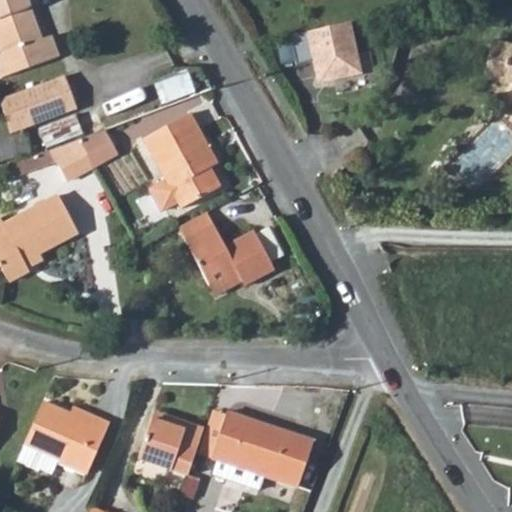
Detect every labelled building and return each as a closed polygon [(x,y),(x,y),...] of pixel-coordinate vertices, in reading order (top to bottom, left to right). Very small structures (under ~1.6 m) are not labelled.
[(0,0),(0,51),(1,54),(0,54),(0,77),(1,80),(34,66),(27,45),(39,40),(27,9),(23,0),(0,0)] [(37,5),(34,0),(23,0),(27,9),(37,5)] [(353,24),(293,37),(299,67),(316,62),(319,78),(329,84),(365,75),(353,24)] [(27,45),(34,66),(57,58),(49,37),(39,40),(27,45)] [(489,77),(509,82),(511,63),(496,58),(499,42),(497,42),(489,77)] [(511,63),(509,82),(511,82),(511,45),(499,42),(496,58),(511,63)] [(157,82),(164,101),(188,92),(182,73),(157,82)] [(61,77),(52,80),(65,112),(74,109),(61,77)] [(65,112),(52,80),(0,100),(0,109),(10,135),(65,112)] [(207,169),(209,168),(190,134),(196,131),(187,115),(141,141),(163,180),(149,187),(148,194),(156,209),(163,211),(175,204),(179,209),(217,188),(207,169)] [(81,135),(73,116),(37,130),(45,150),(81,135)] [(76,141),(91,168),(115,155),(102,131),(76,141)] [(190,134),(209,168),(215,164),(196,131),(190,134)] [(0,163),(29,153),(21,135),(0,142),(0,163)] [(65,183),(91,168),(76,141),(11,164),(15,172),(18,177),(53,164),(65,183)] [(11,164),(3,167),(6,174),(15,172),(11,164)] [(0,272),(5,283),(25,273),(24,269),(21,263),(36,255),(75,234),(55,197),(2,226),(0,223),(0,272)] [(224,248),(204,213),(175,229),(209,291),(236,276),(239,283),(242,286),(271,270),(252,233),(224,248)] [(273,258),(283,254),(271,226),(260,230),(273,258)] [(40,261),(36,255),(21,263),(24,269),(40,261)] [(212,297),(239,283),(236,276),(209,291),(212,297)] [(67,415),(39,402),(21,445),(84,473),(105,425),(91,418),(87,425),(67,415)] [(70,408),(67,415),(87,425),(91,418),(70,408)] [(208,459),(224,415),(210,410),(196,455),(208,459)] [(179,431),(182,423),(151,413),(149,420),(179,431)] [(224,413),(224,415),(208,459),(216,462),(261,476),(294,488),(309,441),(224,413)] [(184,476),(200,429),(182,423),(179,431),(149,420),(135,460),(184,476)] [(256,488),(261,476),(216,462),(212,474),(256,488)] [(196,480),(184,476),(178,496),(189,500),(196,480)]
